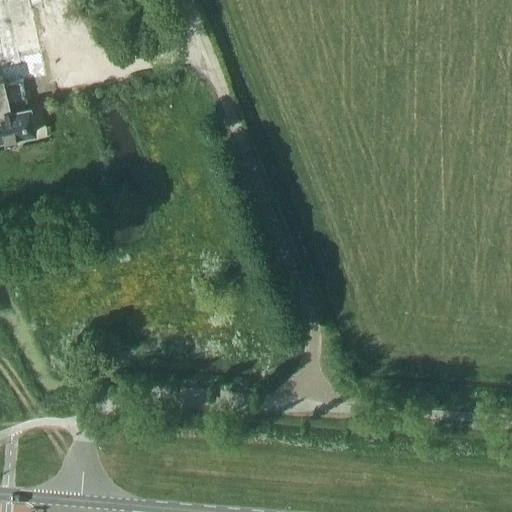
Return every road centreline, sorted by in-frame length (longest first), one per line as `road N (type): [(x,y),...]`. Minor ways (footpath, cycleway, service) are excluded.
road 1 (unclassified): [(317,404),(143,391),(105,404),(87,425),(82,500)]
road 2 (primary): [(222,511),(82,500)]
